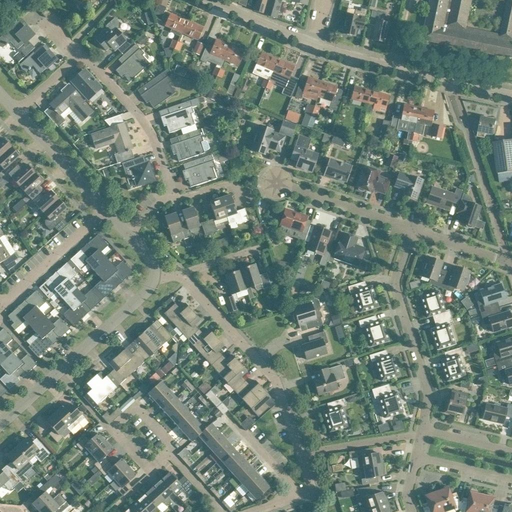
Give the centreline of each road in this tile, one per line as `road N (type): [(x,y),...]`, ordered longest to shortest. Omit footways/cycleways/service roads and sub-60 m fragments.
road 1 (residential): [(300,453),(271,376),(183,275)]
road 2 (residential): [(0,425),(156,276)]
road 3 (residential): [(411,230),(396,287),(428,385),(424,431)]
road 4 (unclassified): [(511,95),(314,45)]
road 5 (residential): [(81,56),(139,117),(171,193)]
road 6 (residential): [(167,452),(150,468),(112,428),(135,407),(172,447)]
road 7 (residential): [(411,230),(276,183)]
road 8 (residential): [(0,305),(103,209)]
road 9 (residential): [(103,209),(21,111)]
